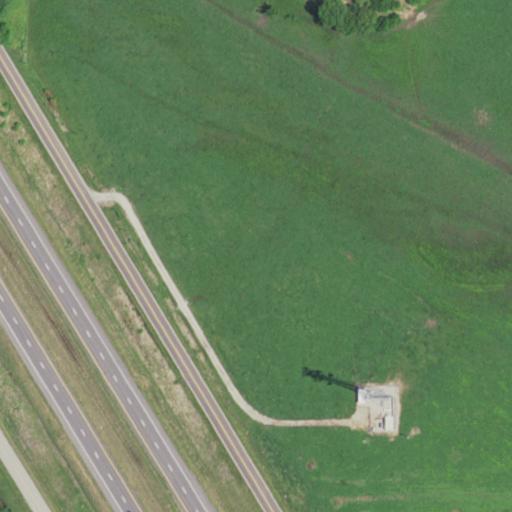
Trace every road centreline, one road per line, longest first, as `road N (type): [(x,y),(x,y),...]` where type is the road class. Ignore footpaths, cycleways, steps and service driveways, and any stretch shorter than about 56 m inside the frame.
road 1 (residential): [(272,511),(0,54)]
road 2 (motorway): [(200,511),(0,179)]
road 3 (motorway): [(0,302),(126,511)]
